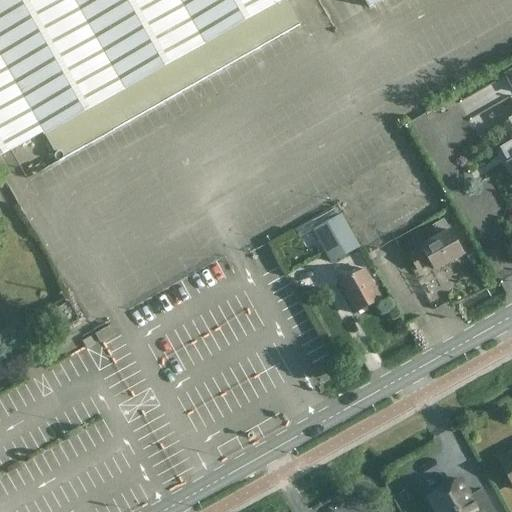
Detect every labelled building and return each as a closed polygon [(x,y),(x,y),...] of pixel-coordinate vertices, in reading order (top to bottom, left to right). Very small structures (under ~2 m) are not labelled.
[(282,0),(0,0),(0,58),(44,135),(282,0)] [(0,159),(44,135),(0,58),(0,159)] [(310,222),(314,229),(313,230),(331,263),(360,247),(342,214),(338,216),(334,208),(310,222)] [(421,248),(408,255),(419,272),(432,265),(435,270),(463,254),(444,220),(426,230),(431,239),(420,246),(421,248)] [(364,269),(337,283),(354,314),(381,299),(364,269)] [(101,343),(116,335),(111,326),(96,334),(101,343)] [(511,452),(499,460),(511,483),(511,452)] [(494,511),(488,500),(476,507),(460,480),(429,497),(437,511),(494,511)]
